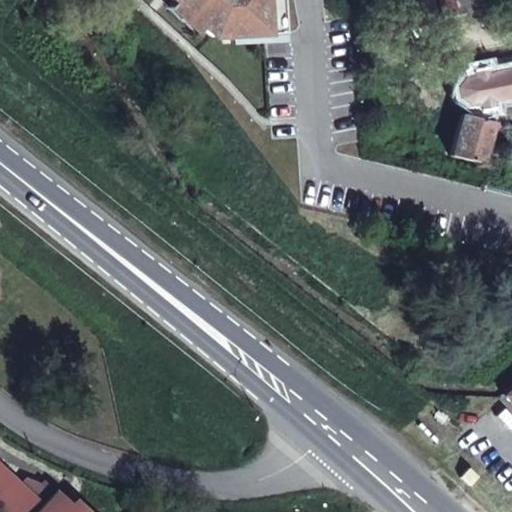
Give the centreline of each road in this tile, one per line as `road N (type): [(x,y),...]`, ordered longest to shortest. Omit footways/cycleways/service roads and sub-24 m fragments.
road 1 (primary): [(0,149),(340,436)]
road 2 (residential): [(340,436),(278,487),(195,491),(123,482),(26,437),(0,416)]
